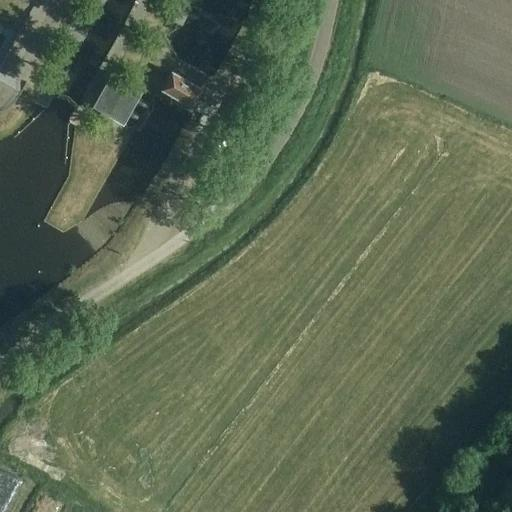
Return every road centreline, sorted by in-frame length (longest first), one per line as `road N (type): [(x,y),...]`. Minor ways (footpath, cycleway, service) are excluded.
road 1 (unclassified): [(180,240),(270,152),(306,87),(328,0)]
road 2 (unclassified): [(180,240),(0,368)]
